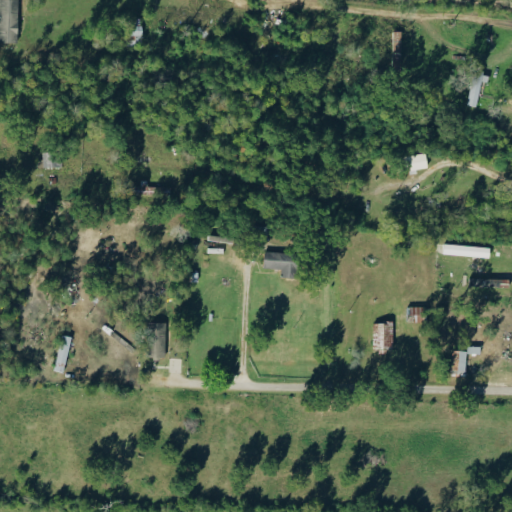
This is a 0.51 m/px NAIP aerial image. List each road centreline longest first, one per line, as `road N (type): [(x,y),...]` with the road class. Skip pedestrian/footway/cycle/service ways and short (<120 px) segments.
road 1 (residential): [(511,395),(73,377)]
road 2 (residential): [(511,28),(218,0)]
